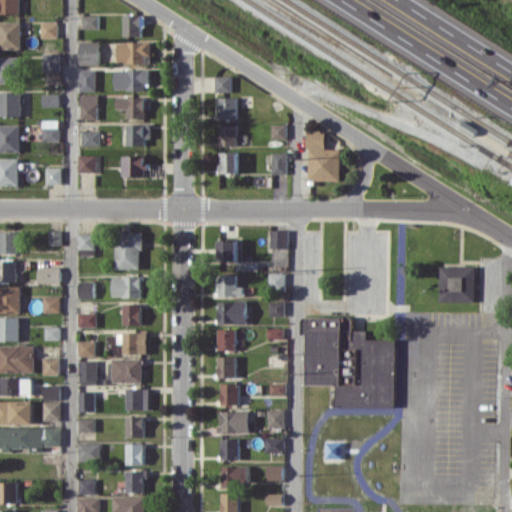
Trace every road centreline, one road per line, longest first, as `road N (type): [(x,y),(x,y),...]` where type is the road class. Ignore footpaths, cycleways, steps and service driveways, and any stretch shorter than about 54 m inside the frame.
road 1 (residential): [(179,26),(183,511)]
road 2 (residential): [(467,209),(0,208)]
road 3 (residential): [(467,209),(138,0)]
road 4 (motorway): [(343,0),(511,107)]
road 5 (motorway): [(511,71),(398,0)]
